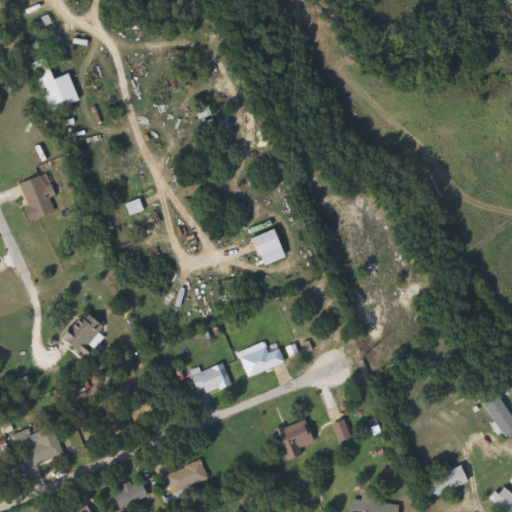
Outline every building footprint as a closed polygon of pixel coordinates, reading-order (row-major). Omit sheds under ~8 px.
[(71,74),(81,102),(51,112),(35,64),(49,59),(56,79),(71,74)] [(201,109),(213,106),(220,131),(207,134),(201,109)] [(19,186),(42,176),(57,212),(34,222),(19,186)] [(90,346),(96,352),(90,360),(65,339),(87,312),(105,327),(90,346)] [(274,359),(283,355),(286,362),(249,379),(241,360),(269,348),(274,359)] [(193,374),(224,362),(232,384),(201,396),(193,374)] [(511,434),(507,437),(488,403),(504,394),(511,408),(511,434)] [(333,425),(345,419),(353,437),(341,443),(333,425)] [(278,430),(309,420),(318,447),(287,458),(278,430)] [(49,428),(59,455),(39,464),(34,451),(19,456),(11,436),(31,429),(33,434),(49,428)] [(165,475),(203,461),(210,480),(172,494),(165,475)] [(473,482),(440,496),(433,479),(465,465),(473,482)] [(151,497),(121,509),(114,491),(143,479),(151,497)] [(511,511),(507,511),(495,503),(507,488),(511,491),(511,511)] [(401,511),(351,511),(354,498),(403,506),(401,511)]
